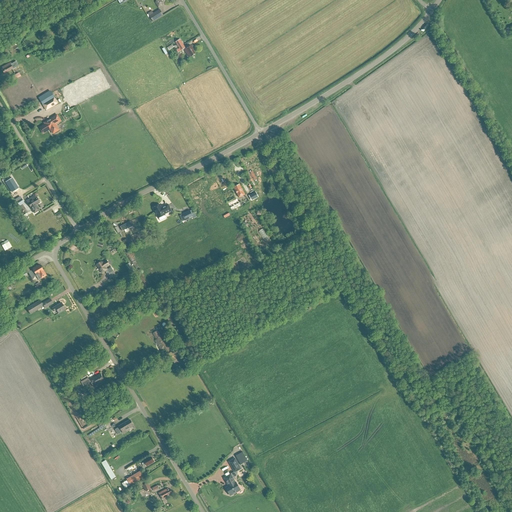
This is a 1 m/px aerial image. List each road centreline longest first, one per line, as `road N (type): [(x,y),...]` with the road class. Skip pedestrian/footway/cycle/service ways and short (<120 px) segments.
road 1 (unclassified): [(202,511),(49,250)]
road 2 (unclassified): [(260,133),(396,47),(432,11)]
road 3 (unclassified): [(76,229),(260,133)]
road 4 (unclassified): [(260,133),(181,0)]
road 5 (unclassified): [(76,229),(0,109)]
